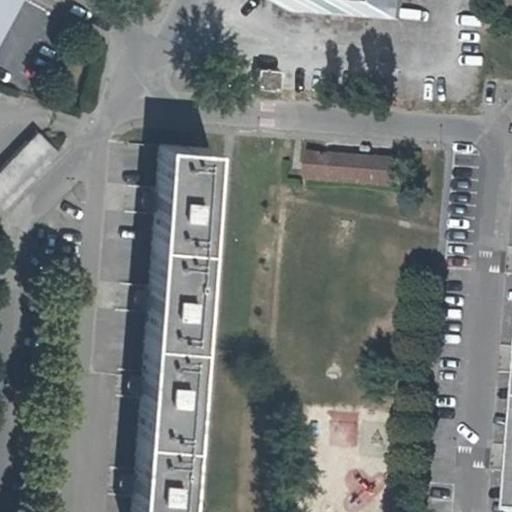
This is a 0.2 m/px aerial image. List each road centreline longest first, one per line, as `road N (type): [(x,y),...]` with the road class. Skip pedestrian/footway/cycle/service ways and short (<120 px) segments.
road 1 (residential): [(469,511),(495,152),(489,143),(102,109)]
road 2 (residential): [(78,511),(102,109)]
